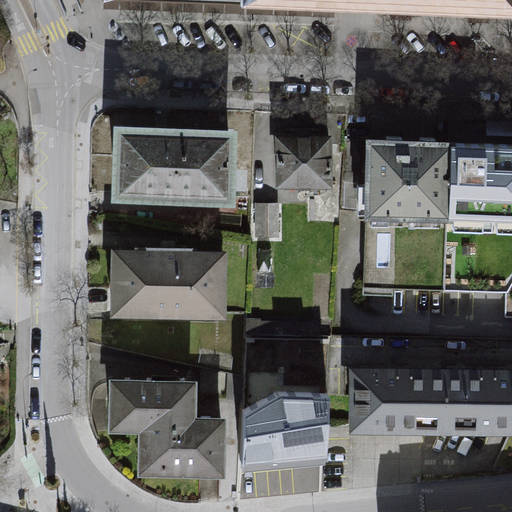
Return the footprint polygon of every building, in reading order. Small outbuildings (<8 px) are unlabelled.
[(511,0),(103,0),(103,1),(244,4),(511,15),(511,0)] [(235,132),(115,127),(112,199),(233,204),(233,197),(235,132)] [(330,136),(274,137),(275,187),(331,186),(330,136)] [(454,142),(367,139),(364,219),(451,222),(454,142)] [(511,143),(454,142),(451,222),(451,234),(511,235),(511,143)] [(281,205),(255,205),(255,237),(282,237),(281,205)] [(226,251),(110,249),(108,316),(225,318),(226,251)] [(247,331),(318,333),(319,318),(248,315),(247,331)] [(246,338),(242,411),(275,392),(277,391),(327,395),(329,338),(246,338)] [(511,370),(352,368),(351,431),(511,434),(511,370)] [(197,381),(109,378),(107,432),(140,433),(139,475),(224,477),(225,419),(196,419),(197,381)] [(275,392),(242,411),(240,463),(324,457),(327,395),(275,392)]
